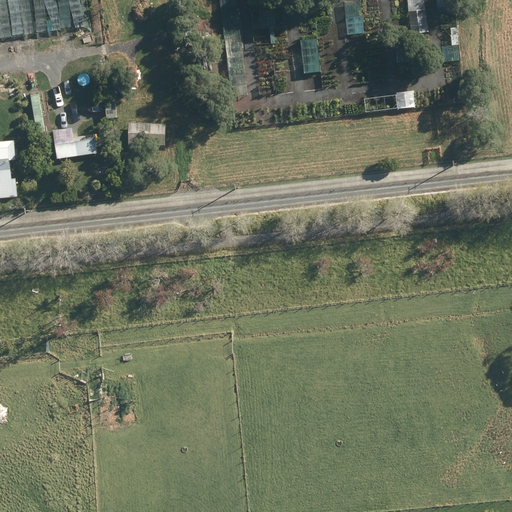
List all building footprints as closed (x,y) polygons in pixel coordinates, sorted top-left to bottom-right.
[(0,0),(0,39),(11,37),(5,0),(0,0)] [(11,0),(17,41),(57,35),(57,32),(85,27),(80,0),(11,0)] [(219,0),(221,8),(237,6),(236,0),(219,0)] [(406,0),(408,12),(424,11),(423,0),(406,0)] [(435,0),(437,14),(454,12),(452,0),(435,0)] [(296,7),(298,25),(315,23),(313,6),(296,7)] [(253,29),(254,46),(287,43),(286,26),(276,27),(275,11),(261,12),(262,28),(253,29)] [(346,19),(348,36),(364,34),(362,17),(346,19)] [(222,22),(232,98),(248,96),(238,19),(222,22)] [(300,41),(304,75),(320,74),(316,40),(300,41)] [(412,42),(395,43),(396,62),(413,61),(412,42)] [(442,48),(443,63),(459,62),(457,47),(442,48)] [(397,94),(398,110),(415,109),(413,93),(397,94)] [(341,114),(357,113),(356,104),(341,105),(341,114)] [(169,123),(132,122),(132,144),(168,145),(169,123)] [(74,125),(55,128),(59,156),(97,151),(99,148),(97,136),(75,139),(74,125)] [(0,199),(17,197),(15,180),(11,181),(8,162),(16,161),(13,141),(0,142),(0,199)] [(135,379),(97,380),(99,425),(137,424),(135,379)]
